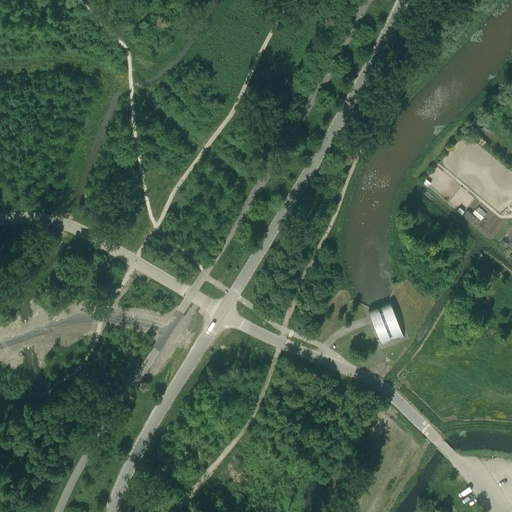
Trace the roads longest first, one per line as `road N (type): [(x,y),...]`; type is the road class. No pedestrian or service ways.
road 1 (unknown): [(483,0),(422,33),(408,56),(279,341)]
road 2 (tertiary): [(221,313),(405,0)]
road 3 (residential): [(456,461),(366,378),(221,313)]
road 4 (tertiary): [(110,511),(138,448),(221,313)]
road 5 (unclassified): [(0,221),(57,221),(134,261)]
